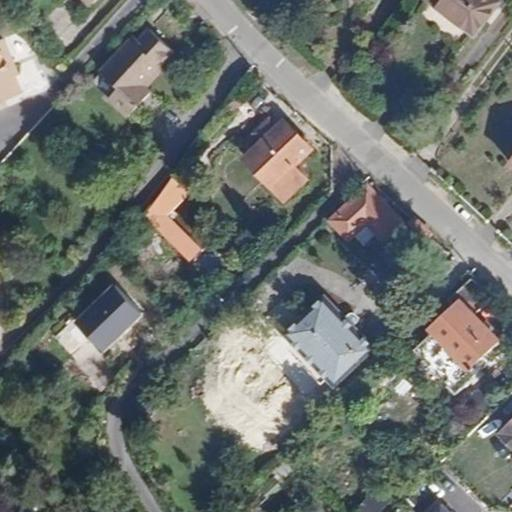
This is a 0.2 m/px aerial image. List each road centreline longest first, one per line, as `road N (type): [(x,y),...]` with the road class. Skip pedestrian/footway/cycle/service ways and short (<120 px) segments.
road 1 (residential): [(376,156),(113,414),(166,511)]
road 2 (residential): [(0,355),(71,289),(259,42)]
road 3 (residential): [(511,279),(376,156)]
road 4 (unknown): [(119,0),(71,71),(0,118)]
road 5 (unknown): [(414,190),(511,56)]
road 6 (residential): [(376,156),(259,42)]
